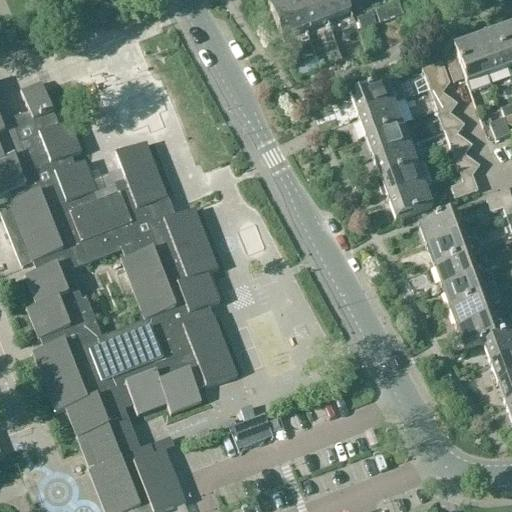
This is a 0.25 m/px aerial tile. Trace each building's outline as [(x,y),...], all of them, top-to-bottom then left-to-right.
[(264,0),(281,42),(304,33),(291,0),(279,5),(277,0),(264,0)] [(291,0),(304,33),(327,24),(317,0),(291,0)] [(317,0),(327,24),(350,15),(343,0),(317,0)] [(511,27),(494,34),(508,72),(511,70),(511,27)] [(487,80),(508,72),(494,34),(473,42),(487,80)] [(109,67),(136,62),(132,35),(105,39),(109,67)] [(466,88),(487,80),(473,42),(452,50),(456,61),(445,65),(453,88),(465,84),(466,88)] [(421,74),(428,94),(435,92),(442,97),(449,88),(441,66),(421,74)] [(89,460),(82,463),(101,511),(168,511),(184,506),(165,455),(173,452),(169,441),(139,453),(123,413),(133,410),(136,419),(166,408),(170,419),(201,407),(194,391),(203,388),(204,392),(237,380),(213,319),(207,322),(203,313),(220,306),(208,277),(218,273),(195,213),(168,224),(161,205),(167,203),(146,148),(114,161),(120,175),(100,183),(104,193),(95,197),(84,168),(86,167),(85,166),(74,171),(71,162),(82,158),(82,157),(80,157),(68,128),(57,132),(39,87),(19,95),(36,140),(26,144),(32,159),(23,162),(0,102),(0,200),(8,198),(11,207),(6,208),(30,268),(35,265),(39,275),(23,281),(35,310),(25,314),(37,344),(43,342),(46,351),(31,357),(55,417),(64,414),(75,443),(81,441),(89,460)] [(348,101),(356,122),(394,108),(386,87),(348,101)] [(428,94),(436,115),(443,113),(449,118),(457,108),(442,97),(435,92),(428,94)] [(394,108),(356,122),(364,142),(401,128),(394,108)] [(464,129),(449,118),(443,113),(436,115),(443,136),(451,134),(457,138),(464,129)] [(511,120),(503,124),(505,129),(511,131),(511,120)] [(510,139),(505,129),(503,124),(488,129),(495,145),(510,139)] [(409,149),(401,128),(364,142),(371,163),(409,149)] [(443,136),(450,155),(457,154),(464,159),(472,149),(457,138),(451,134),(443,136)] [(409,149),(371,163),(379,183),(416,169),(409,149)] [(479,170),(464,159),(457,154),(450,155),(458,176),(464,174),(471,180),(479,170)] [(416,169),(379,183),(375,185),(380,198),(384,197),(386,204),(424,190),(416,169)] [(477,195),(471,180),(464,174),(458,176),(462,187),(450,191),(454,203),(477,195)] [(432,211),(424,190),(386,204),(394,225),(432,211)] [(501,211),(505,221),(511,219),(511,216),(511,206),(508,196),(486,205),(490,216),(501,211)] [(417,229),(425,251),(462,237),(455,216),(417,229)] [(432,272),(470,258),(480,254),(477,244),(466,248),(462,237),(425,251),(432,272)] [(470,258),(432,272),(440,292),(477,278),(470,258)] [(485,299),(477,278),(440,292),(447,313),(485,299)] [(496,295),(485,299),(447,313),(455,333),(492,320),(489,309),(500,305),(496,295)] [(463,355),(481,348),(481,347),(500,340),(509,336),(502,316),(492,320),(455,333),(463,355)] [(481,347),(481,348),(489,368),(511,359),(511,335),(509,336),(500,340),(481,347)] [(511,359),(489,368),(496,389),(511,382),(511,359)] [(511,382),(496,389),(504,409),(511,406),(511,382)] [(285,409),(253,421),(261,442),(293,429),(285,409)]
